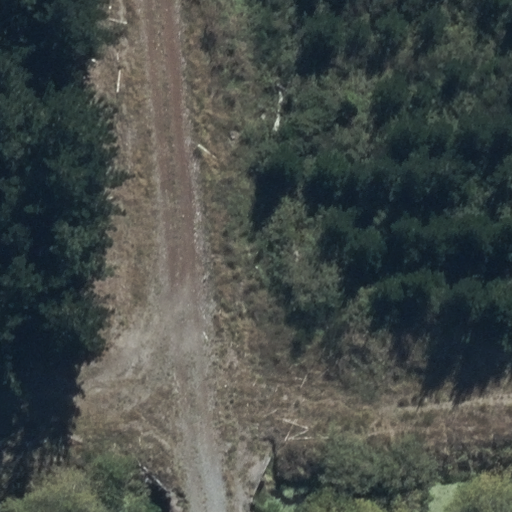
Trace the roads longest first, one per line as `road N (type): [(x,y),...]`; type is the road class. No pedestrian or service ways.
road 1 (track): [(153,0),(212,511)]
road 2 (track): [(0,402),(511,387)]
